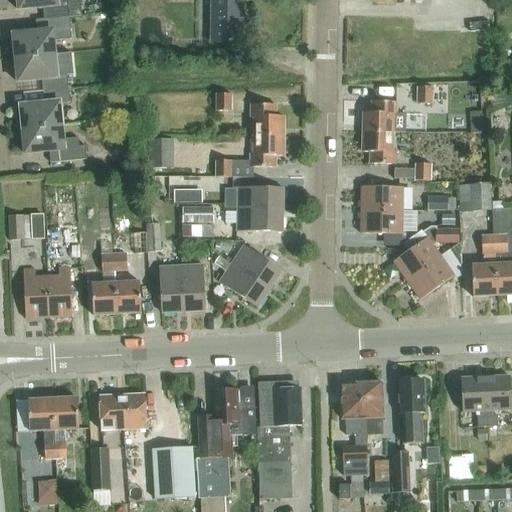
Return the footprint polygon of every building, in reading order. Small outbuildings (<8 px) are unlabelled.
[(79,0),(17,0),(19,9),(17,10),(17,11),(43,8),(44,21),(61,19),(70,19),(81,18),(79,0)] [(212,0),(212,43),(242,44),(242,0),(212,0)] [(16,59),(55,56),(53,42),(72,40),(70,19),(61,19),(44,21),(36,21),(37,34),(12,36),(12,37),(13,37),(16,59)] [(57,78),(55,56),(16,59),(18,82),(16,82),(16,83),(42,81),(43,93),(68,90),(67,77),(57,78)] [(433,106),(434,89),(417,89),(417,106),(433,106)] [(23,131),(62,127),(59,105),(70,104),(68,90),(43,93),(44,105),(19,108),(19,109),(20,109),(23,131)] [(233,96),(216,96),(216,113),(233,113),(233,96)] [(396,116),(397,104),(372,103),(372,115),(364,115),(363,134),(394,134),(406,135),(407,116),(396,116)] [(255,120),(255,137),(284,138),(284,118),(276,118),(276,107),(251,106),(251,119),(255,120)] [(480,114),(469,115),(470,134),(480,134),(480,114)] [(63,141),(62,127),(23,131),(25,153),(23,153),(23,155),(49,152),(50,164),(86,161),(85,147),(79,148),(78,139),(63,141)] [(393,153),(394,134),(363,134),(363,153),(371,153),(371,165),(395,166),(395,153),(393,153)] [(284,157),(284,138),(255,137),(254,157),(251,157),(251,162),(233,162),(233,179),(254,179),(254,169),(275,169),(276,157),(284,157)] [(150,142),(150,170),(173,170),(173,142),(150,142)] [(218,179),(233,179),(233,162),(215,162),(215,179),(218,179)] [(432,183),(433,166),(415,166),(415,182),(432,183)] [(492,212),(491,185),(470,186),(470,187),(459,188),(460,214),(492,212)] [(361,211),(403,213),(403,189),(362,189),(361,211)] [(238,212),(284,212),(284,190),(239,190),(238,212)] [(175,204),(184,204),(184,192),(175,192),(175,204)] [(448,199),(429,199),(428,212),(448,212),(448,200),(448,199)] [(183,209),(183,225),(214,225),(213,209),(183,209)] [(494,211),(495,237),(507,236),(511,236),(509,210),(494,211)] [(402,236),(403,213),(361,211),(360,236),(402,236)] [(284,212),(238,212),(238,235),(283,235),(284,212)] [(457,214),(436,214),(436,228),(457,228),(457,214)] [(45,216),(32,216),(32,242),(45,242),(45,216)] [(24,217),(9,218),(9,243),(25,242),(24,217)] [(162,254),(160,225),(146,226),(147,234),(148,255),(162,254)] [(192,238),(192,227),(183,227),(183,239),(192,238)] [(405,281),(439,257),(433,249),(437,245),(460,246),(460,231),(437,231),(437,229),(431,228),(423,233),(422,231),(409,240),(414,247),(393,263),(405,281)] [(148,255),(147,234),(133,235),(134,256),(148,255)] [(495,237),(498,298),(511,297),(511,264),(509,265),(507,236),(495,237)] [(498,298),(495,237),(482,238),(483,256),(484,266),(473,266),(474,299),(498,298)] [(80,247),(72,247),(72,259),(80,259),(80,247)] [(245,248),(235,265),(272,290),(284,273),(245,248)] [(115,274),(114,255),(101,256),(102,275),(115,274)] [(114,255),(115,274),(115,285),(117,316),(141,315),(139,284),(129,285),(127,255),(114,255)] [(439,257),(405,281),(419,301),(453,277),(439,257)] [(272,290),(235,265),(222,284),(260,310),(272,290)] [(204,267),(183,268),(186,313),(207,312),(204,267)] [(186,313),(183,268),(160,269),(162,314),(186,313)] [(59,278),(48,279),(50,320),(73,319),(71,270),(59,270),(59,278)] [(26,321),(50,320),(48,279),(35,279),(35,271),(24,272),(26,321)] [(117,316),(115,285),(92,287),(94,317),(117,316)] [(494,412),(498,412),(511,412),(511,378),(486,379),(488,428),(499,428),(498,417),(494,417),(494,412)] [(488,428),(486,379),(462,379),(463,413),(478,413),(478,429),(488,428)] [(399,415),(402,415),(403,447),(424,446),(422,414),(425,414),(424,382),(398,384),(399,415)] [(383,384),(370,384),(340,385),(341,420),(345,420),(345,436),(355,436),(356,449),(342,450),(342,464),(343,464),(344,479),(369,477),(367,448),(368,437),(384,436),(383,418),(384,418),(383,384)] [(258,453),(258,466),(259,474),(260,502),(293,501),(290,428),(303,428),(302,387),(259,389),(260,429),(257,429),(258,453)] [(242,426),(240,426),(238,392),(214,393),(215,417),(199,418),(201,450),(196,450),(198,501),(201,501),(201,511),(226,511),(226,500),(231,499),(229,459),(230,459),(229,438),(242,438),(242,426)] [(123,398),(125,431),(148,431),(145,397),(123,398)] [(125,431),(123,398),(101,398),(103,432),(125,431)] [(52,400),(55,462),(67,462),(66,443),(67,443),(66,432),(79,431),(78,399),(52,400)] [(55,462),(52,400),(29,402),(31,434),(44,433),(46,463),(55,462)] [(486,431),(478,431),(479,442),(487,442),(486,431)] [(196,498),(193,450),(153,452),(156,501),(196,498)] [(110,451),(93,451),(94,492),(111,491),(110,451)] [(411,494),(410,453),(391,454),(393,495),(411,494)] [(463,482),(462,458),(449,458),(450,482),(463,482)] [(390,496),(389,462),(374,463),(375,484),(369,484),(370,497),(390,496)] [(351,501),(351,500),(351,487),(340,487),(340,501),(351,501)] [(511,490),(496,491),(496,502),(511,501),(511,490)] [(496,502),(496,491),(476,492),(476,503),(496,502)] [(476,503),(476,492),(456,493),(457,504),(476,503)]
